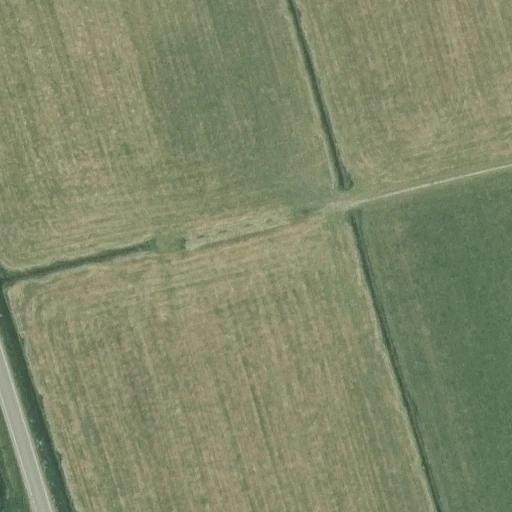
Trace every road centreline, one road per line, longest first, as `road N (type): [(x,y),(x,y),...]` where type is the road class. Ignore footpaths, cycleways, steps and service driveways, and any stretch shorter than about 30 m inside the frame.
road 1 (track): [(511,167),(358,206)]
road 2 (unclassified): [(0,371),(43,511)]
